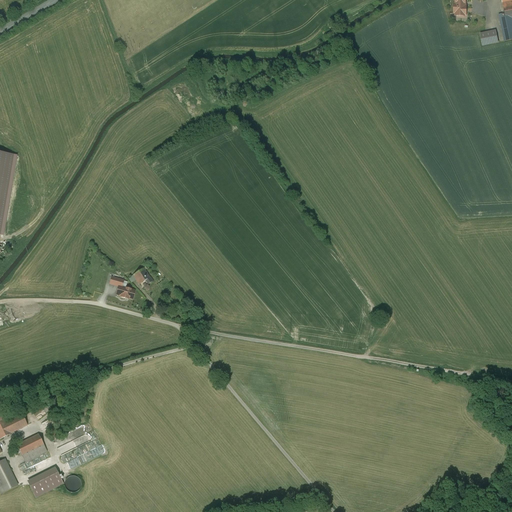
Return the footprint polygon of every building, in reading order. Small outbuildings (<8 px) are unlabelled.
[(465,0),(455,0),(455,5),(454,5),(454,13),(455,13),(455,16),(465,16),(466,16),(466,6),(465,6),(465,0)] [(511,1),(502,3),(505,17),(503,17),(502,17),(502,14),(499,15),(504,41),(511,39),(511,1)] [(495,31),(480,34),(483,46),(498,43),(495,31)] [(0,153),(0,232),(13,156),(0,153)] [(154,279),(144,266),(133,274),(140,283),(144,280),(147,284),(154,279)] [(126,280),(113,276),(110,284),(119,286),(117,295),(134,300),(137,291),(124,287),(126,280)] [(44,403),(31,411),(34,416),(47,408),(44,403)] [(0,411),(0,439),(11,434),(27,426),(22,414),(5,422),(0,411)] [(59,438),(54,427),(47,431),(52,441),(59,438)] [(77,455),(97,446),(91,432),(71,440),(74,446),(77,445),(79,449),(75,450),(77,455)] [(38,435),(17,445),(26,463),(47,452),(38,435)] [(0,490),(1,493),(17,485),(5,460),(0,462),(0,490)] [(27,481),(29,485),(56,471),(55,468),(27,481)] [(29,485),(36,498),(63,484),(56,471),(29,485)] [(75,476),(73,476),(70,477),(68,478),(67,479),(65,481),(65,483),(65,486),(65,488),(66,490),(67,492),(69,493),(72,494),(74,494),(76,493),(78,492),(80,491),(81,489),(82,487),(82,485),(82,482),(81,480),(79,478),(77,477),(75,476)]
